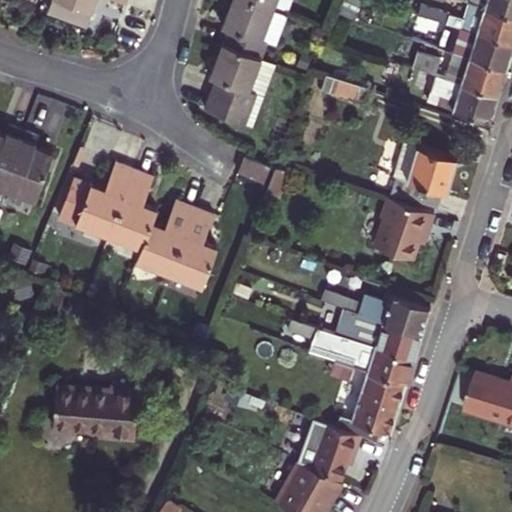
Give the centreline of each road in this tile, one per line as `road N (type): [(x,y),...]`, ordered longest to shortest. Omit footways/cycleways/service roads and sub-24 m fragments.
road 1 (residential): [(378,511),(422,414),(461,294)]
road 2 (residential): [(511,122),(461,271),(461,294)]
road 3 (residential): [(145,108),(0,55)]
